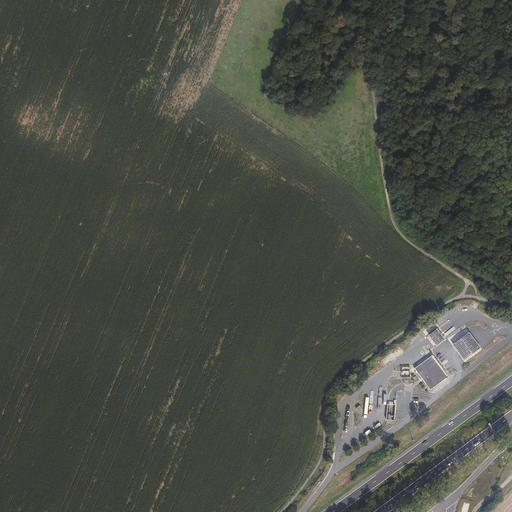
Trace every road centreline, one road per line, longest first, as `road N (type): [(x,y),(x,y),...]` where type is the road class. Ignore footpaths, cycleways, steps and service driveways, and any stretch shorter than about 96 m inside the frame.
road 1 (trunk): [(511,379),(333,511)]
road 2 (trunk): [(380,511),(511,414)]
